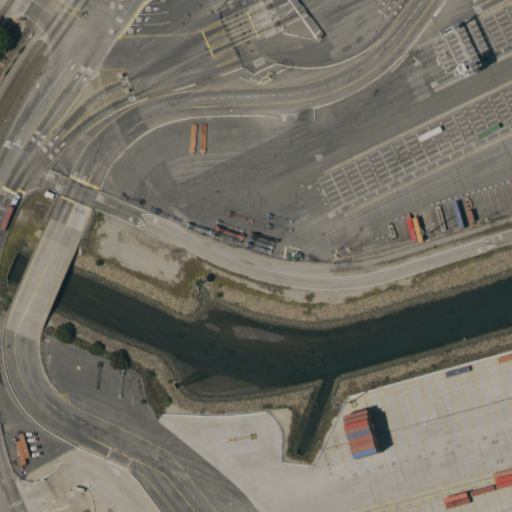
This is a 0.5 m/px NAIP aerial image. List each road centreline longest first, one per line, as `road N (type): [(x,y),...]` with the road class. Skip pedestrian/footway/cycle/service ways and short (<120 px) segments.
road 1 (residential): [(0,498),(1,187),(13,164)]
road 2 (residential): [(13,164),(99,23)]
